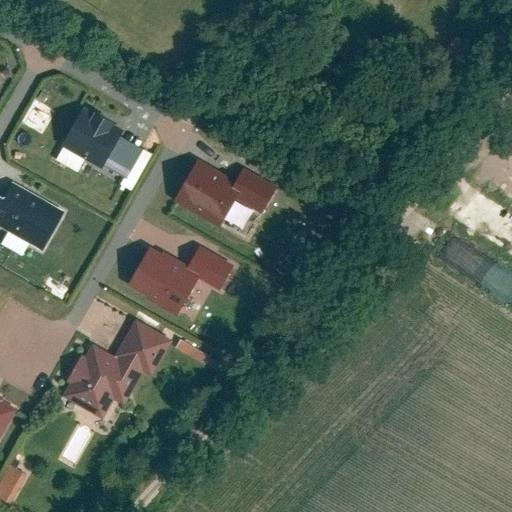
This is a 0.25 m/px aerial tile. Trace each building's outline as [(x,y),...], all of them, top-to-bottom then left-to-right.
[(480,0),(445,40),(451,50),(495,0),(480,0)] [(83,111),(65,144),(66,145),(87,156),(102,164),(118,135),(120,131),(111,126),(113,122),(96,113),(93,117),(83,111)] [(118,135),(102,164),(127,178),(143,149),(118,135)] [(87,156),(66,145),(58,159),(79,171),(87,156)] [(197,164),(178,198),(222,222),(236,197),(241,188),(235,185),(197,164)] [(241,188),(236,197),(262,211),(276,187),(244,170),(235,185),(241,188)] [(64,211),(13,183),(4,200),(1,198),(0,199),(0,225),(9,231),(31,243),(43,249),(64,211)] [(31,243),(9,231),(2,245),(23,257),(31,243)] [(197,277),(150,249),(128,286),(176,314),(197,277)] [(122,356),(143,368),(151,372),(169,341),(138,323),(120,355),(122,356)] [(74,384),(67,396),(104,417),(117,394),(125,399),(143,368),(122,356),(119,362),(93,348),(88,359),(82,356),(68,381),(74,384)] [(0,436),(15,410),(0,401),(0,436)] [(10,466),(0,481),(0,499),(11,506),(29,477),(10,466)]
